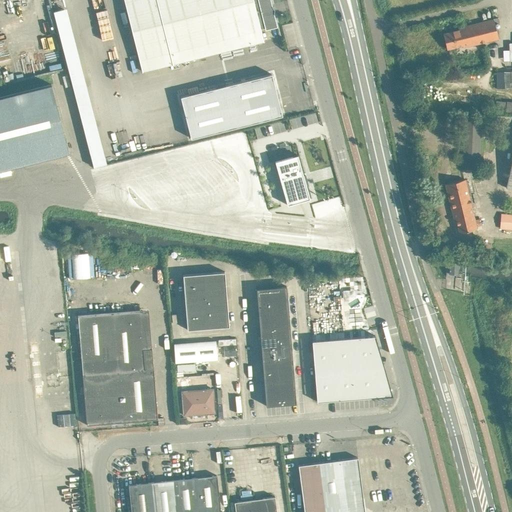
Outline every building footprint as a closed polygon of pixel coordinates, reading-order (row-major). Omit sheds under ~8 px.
[(270,0),(124,0),(142,71),(264,41),(260,28),(265,27),(265,29),(277,26),(270,0)] [(464,47),(498,39),(493,19),(459,28),(459,30),(444,34),(448,49),(463,45),(464,47)] [(511,70),(503,71),(504,82),(511,81),(511,70)] [(181,97),(191,138),(282,115),(272,74),(181,97)] [(0,97),(0,169),(68,152),(51,84),(0,97)] [(461,169),(465,169),(479,169),(481,121),(463,121),(461,169)] [(297,155),(275,161),(287,205),(289,205),(288,201),(307,195),(308,199),(310,199),(306,185),(307,185),(307,184),(306,184),(303,175),(304,175),(304,174),(303,174),(297,155)] [(475,220),(465,179),(445,184),(454,219),(456,218),(459,233),(477,228),(476,226),(481,225),(480,218),(475,220)] [(511,214),(502,214),(501,228),(511,228),(511,214)] [(457,274),(458,260),(450,259),(449,274),(457,274)] [(183,274),(187,329),(229,326),(225,271),(183,274)] [(256,288),(266,406),(296,403),(286,286),(256,288)] [(157,419),(150,348),(142,348),(138,309),(77,315),(87,425),(157,419)] [(312,341),(317,402),(380,397),(380,394),(391,391),(383,365),(377,366),(376,347),(378,347),(375,335),(374,335),(374,336),(312,341)] [(236,338),(218,339),(218,344),(223,344),(224,355),(237,354),(236,338)] [(215,340),(172,343),(174,362),(216,359),(215,340)] [(215,387),(181,390),(183,415),(216,413),(215,387)] [(365,511),(358,457),(299,465),(304,511),(365,511)] [(220,511),(217,475),(128,485),(131,511),(220,511)] [(276,511),(274,496),(234,502),(235,511),(276,511)]
